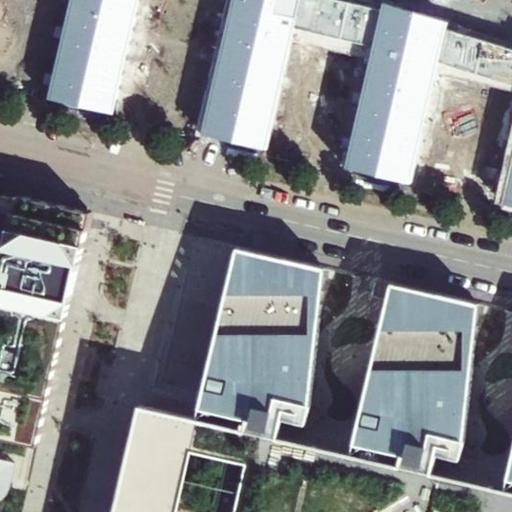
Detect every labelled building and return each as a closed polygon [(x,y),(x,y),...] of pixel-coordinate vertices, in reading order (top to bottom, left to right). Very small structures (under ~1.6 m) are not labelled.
[(69,0),(46,102),(112,118),(138,0),(69,0)] [(511,44),(352,0),(230,0),(198,139),(511,214),(511,44)] [(0,266),(6,268),(0,294),(0,434),(44,445),(98,209),(0,186),(0,266)] [(184,232),(179,274),(228,280),(233,238),(184,232)] [(333,269),(245,252),(204,422),(289,441),(297,404),(322,410),(333,269)] [(477,447),(488,308),(400,287),(359,457),(443,476),(451,442),(477,447)] [(511,511),(511,492),(443,476),(359,457),(289,441),(204,422),(145,408),(120,511),(511,511)]
